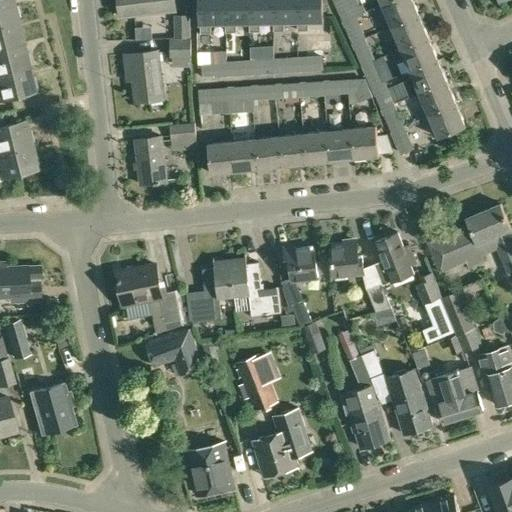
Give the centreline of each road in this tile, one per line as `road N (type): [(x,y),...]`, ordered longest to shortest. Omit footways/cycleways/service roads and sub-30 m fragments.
road 1 (residential): [(111,221),(375,199),(511,154)]
road 2 (residential): [(131,509),(69,222)]
road 3 (residential): [(111,221),(85,0)]
road 4 (residential): [(311,511),(511,442)]
road 5 (residential): [(0,494),(131,509)]
